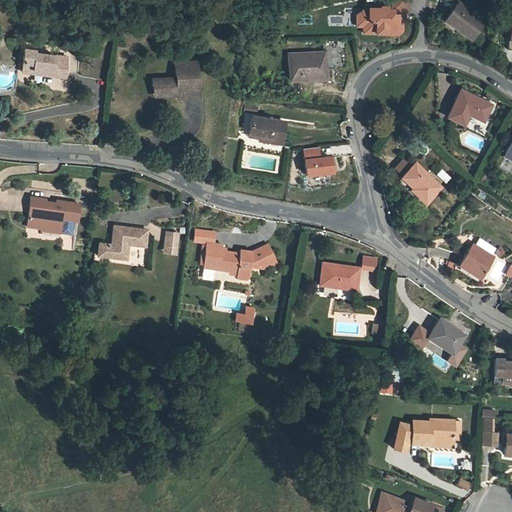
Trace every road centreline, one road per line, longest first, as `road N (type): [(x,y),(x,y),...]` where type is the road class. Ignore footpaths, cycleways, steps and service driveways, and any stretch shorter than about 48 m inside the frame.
road 1 (residential): [(0,147),(142,164),(257,211),(326,219),(380,213)]
road 2 (residential): [(511,98),(467,65),(418,52),(358,80),(358,146),(380,213)]
road 3 (residential): [(380,213),(391,244),(427,287),(511,332)]
